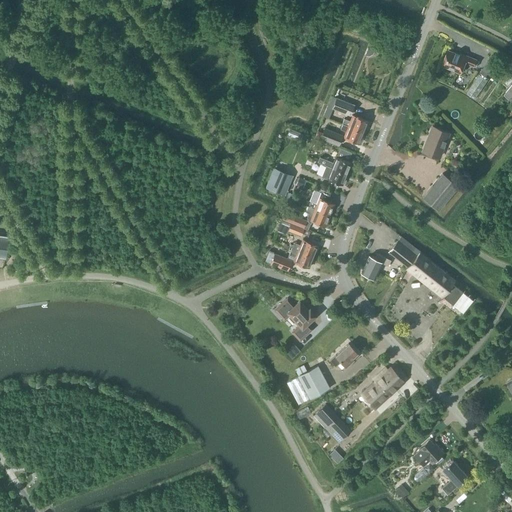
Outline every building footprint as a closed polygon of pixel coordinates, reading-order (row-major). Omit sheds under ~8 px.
[(442,65),(461,73),(465,62),(474,66),(476,67),(477,63),(475,63),(476,60),(460,53),(459,55),(448,51),(442,65)] [(486,62),(497,66),(498,62),(487,58),(486,62)] [(467,95),(474,100),(487,80),(480,76),(467,95)] [(331,96),(327,106),(332,108),(350,115),(354,105),(336,98),(331,96)] [(342,124),(363,132),(365,127),(366,127),(367,123),(366,123),(367,121),(353,115),(351,122),(344,119),(342,124)] [(363,132),(342,124),(340,129),(347,132),(344,138),(358,144),(359,142),(360,142),(361,138),(360,137),(363,132)] [(432,127),(425,144),(422,151),(439,157),(448,133),(432,127)] [(320,139),(338,146),(342,135),(324,128),(322,135),(320,139)] [(317,162),(326,165),(346,174),(348,168),(349,169),(351,164),(350,164),(350,162),(336,157),(334,163),(319,157),(317,162)] [(346,174),(326,165),(324,170),(330,173),(327,179),(341,185),(342,183),(343,184),(345,179),(344,179),(346,174)] [(267,187),(282,194),(283,194),(291,176),(274,169),(267,187)] [(442,174),(422,197),(438,210),(458,186),(442,174)] [(296,185),(301,187),(304,180),(299,178),(296,185)] [(318,191),(329,196),(331,191),(319,187),(318,191)] [(310,201),(308,207),(310,208),(329,215),(334,203),(320,198),(317,204),(310,201)] [(310,208),(308,207),(306,212),(309,213),(307,218),(309,222),(310,223),(311,221),(325,226),(329,215),(310,208)] [(285,212),(281,220),(303,228),(307,230),(308,229),(303,227),(306,221),(285,212)] [(303,228),(281,220),(277,230),(287,235),(288,231),(300,236),(303,228)] [(406,268),(462,312),(472,299),(452,284),(455,280),(420,252),(400,237),(388,252),(407,267),(406,268)] [(291,248),(295,250),(312,257),(317,245),(303,239),(300,246),(294,243),(293,245),(290,244),(289,247),(291,248)] [(289,253),(287,259),(291,260),(291,261),(294,262),(308,268),(312,257),(295,250),(291,248),(289,253)] [(367,275),(371,277),(374,278),(381,263),(388,266),(390,260),(377,253),(374,259),(368,256),(361,272),(362,273),(363,275),(365,276),(367,275)] [(270,264),(287,270),(291,261),(291,260),(287,259),(274,254),(270,264)] [(316,315),(309,308),(308,310),(299,301),(294,306),(287,298),(275,309),(282,317),(288,312),(299,325),(292,332),(300,340),(311,329),(306,323),(316,315)] [(330,360),(335,366),(340,361),(345,366),(353,359),(351,358),(357,353),(348,343),(335,355),(330,360)] [(294,344),(286,353),(291,358),(300,350),(294,344)] [(298,373),(306,370),(304,365),(296,368),(298,373)] [(295,377),(307,399),(329,388),(317,366),(295,377)] [(360,394),(365,399),(372,392),(375,395),(384,387),(382,385),(387,380),(386,379),(394,372),(389,367),(387,369),(385,367),(373,379),(375,381),(360,394)] [(372,392),(365,399),(374,409),(403,382),(394,372),(386,379),(387,380),(382,385),(384,387),(375,395),(372,392)] [(313,415),(324,427),(337,416),(325,404),(313,415)] [(337,416),(324,427),(338,442),(350,431),(337,416)] [(416,458),(420,463),(425,463),(429,460),(431,463),(443,453),(437,446),(436,447),(429,439),(418,449),(419,450),(416,453),(416,458)] [(335,448),(329,453),(337,462),(343,456),(335,448)] [(439,464),(443,459),(440,456),(435,460),(439,464)] [(441,488),(447,494),(467,476),(452,460),(442,469),(451,479),(441,488)] [(420,481),(428,473),(423,467),(414,475),(414,477),(414,479),(415,480),(418,481),(420,481)] [(408,492),(401,484),(395,490),(402,498),(408,492)]
